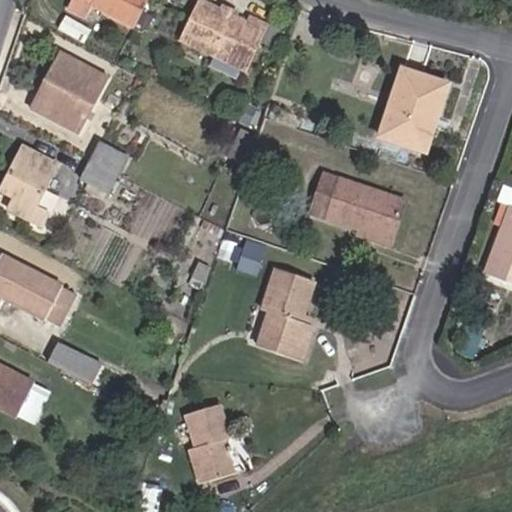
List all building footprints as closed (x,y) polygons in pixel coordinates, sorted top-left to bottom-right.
[(91,4),(134,25),(146,0),(76,0),(72,8),(85,14),(91,4)] [(243,71),(267,25),(252,16),(249,22),(235,15),(234,17),(223,11),(223,9),(204,0),(199,0),(179,39),(243,71)] [(223,9),(223,11),(234,17),(235,15),(236,13),(225,7),(223,9)] [(63,55),(35,111),(78,132),(91,107),(80,101),(95,71),(63,55)] [(427,151),(450,84),(403,70),(381,136),(427,151)] [(229,156),(234,159),(244,164),(245,164),(257,137),(241,130),(229,156)] [(254,157),(247,177),(263,182),(270,163),(272,163),(277,145),(261,140),(256,158),(254,157)] [(93,160),(118,174),(127,158),(101,144),(93,160)] [(57,166),(25,149),(3,191),(16,198),(10,209),(42,225),(47,215),(36,208),(57,166)] [(244,164),(234,159),(227,172),(239,177),(244,164)] [(109,192),(118,174),(93,160),(83,178),(109,192)] [(363,226),(394,236),(405,201),(326,175),(314,212),(326,217),(326,219),(361,231),(363,226)] [(511,282),(511,205),(511,206),(487,273),(511,282)] [(391,245),(394,236),(363,226),(361,231),(360,234),(391,245)] [(60,326),(77,294),(4,256),(0,264),(0,300),(2,297),(60,326)] [(202,290),(212,269),(200,263),(189,284),(202,290)] [(303,323),(316,283),(277,270),(263,310),(270,312),(259,348),(304,361),(316,326),(303,323)] [(59,343),(49,363),(92,384),(102,364),(59,343)] [(0,408),(16,416),(33,383),(0,365),(0,408)] [(33,425),(50,392),(33,383),(16,416),(33,425)] [(232,438),(222,405),(188,415),(198,449),(191,451),(202,485),(236,474),(226,441),(232,438)]
